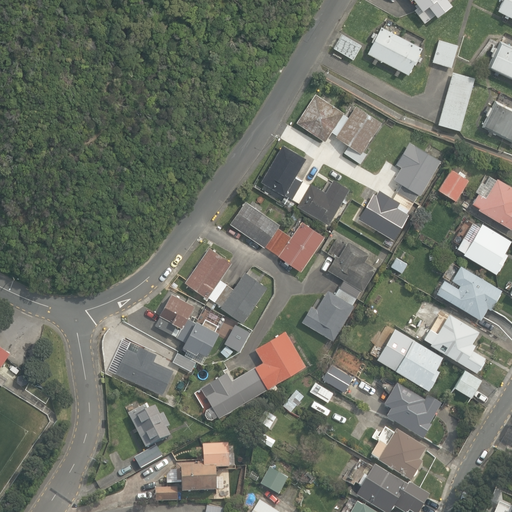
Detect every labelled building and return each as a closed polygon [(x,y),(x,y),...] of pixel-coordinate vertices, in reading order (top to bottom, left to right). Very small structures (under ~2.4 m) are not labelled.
[(412,6),(422,19),(432,11),(434,13),(449,2),(446,0),(414,0),(416,2),(412,6)] [(511,0),(500,0),(497,8),(511,16),(511,0)] [(367,50),(407,71),(413,61),(415,62),(417,58),(420,59),(422,55),(417,53),(421,45),(380,24),(377,31),(373,29),(371,34),(373,35),(371,39),(372,40),(367,50)] [(333,46),(353,57),(361,43),(342,32),(333,46)] [(431,59),(450,65),(456,43),(438,37),(431,59)] [(487,63),(511,74),(511,42),(500,37),(497,44),(492,42),(490,46),(493,48),(491,52),(492,52),(487,63)] [(437,122),(459,128),(474,76),(452,70),(437,122)] [(342,150),(358,160),(364,152),(360,149),(379,120),(354,103),(346,115),(341,111),(341,110),(313,92),(295,120),(322,138),(329,129),(335,133),(334,134),(347,143),(342,150)] [(482,124),(511,139),(511,106),(495,98),(491,105),(487,103),(485,107),(488,108),(486,113),(487,113),(482,124)] [(357,217),(392,238),(407,213),(405,212),(417,192),(419,193),(439,159),(408,140),(395,162),(400,165),(393,178),(400,183),(392,197),(378,189),(375,194),(372,192),(357,217)] [(294,203),(326,221),(347,186),(331,177),(323,190),(308,181),(307,182),(292,174),(303,156),(280,143),(259,179),(281,192),(282,192),(296,200),(294,203)] [(455,199),(467,178),(448,167),(436,188),(455,199)] [(477,207),(510,227),(511,224),(511,186),(496,177),(484,195),(477,191),(471,201),(478,205),(477,207)] [(263,244),(299,269),(323,235),(301,219),(290,235),(276,225),(278,223),(244,199),(229,221),(263,244)] [(462,252),(495,271),(497,268),(498,269),(502,262),(501,261),(506,252),(503,250),(510,239),(480,221),(469,240),(462,235),(456,246),(463,250),(462,252)] [(302,321),(333,339),(353,305),(352,305),(361,289),(363,290),(376,268),(365,261),(369,254),(348,241),(339,257),(336,255),(328,269),(344,279),(335,294),(328,290),(317,309),(311,305),(302,321)] [(219,305),(241,321),(266,285),(244,270),(231,287),(218,278),(230,261),(208,245),(184,280),(206,296),(206,295),(220,304),(219,305)] [(391,266),(402,273),(407,264),(396,257),(391,266)] [(500,288),(458,263),(451,276),(445,272),(434,291),(478,317),(485,305),(488,307),(500,288)] [(212,355),(221,360),(233,337),(210,325),(209,326),(202,322),(208,310),(171,291),(159,313),(174,321),(169,330),(186,338),(187,337),(200,344),(197,350),(211,358),(212,355)] [(425,299),(412,291),(408,300),(412,302),(409,308),(418,313),(425,299)] [(370,306),(383,315),(386,311),(373,302),(370,306)] [(429,342),(475,370),(477,367),(478,367),(482,361),(481,360),(484,355),(471,348),(474,343),(471,341),(478,329),(447,311),(435,331),(421,322),(415,332),(430,341),(429,342)] [(393,321),(403,328),(406,325),(403,323),(404,322),(396,316),(393,321)] [(378,355),(426,385),(427,383),(428,384),(433,376),(432,375),(436,368),(433,366),(440,355),(395,327),(378,355)] [(207,416),(211,416),(217,413),(218,415),(305,364),(284,329),(254,346),(262,360),(231,378),(226,370),(200,385),(211,404),(206,408),(205,412),(207,416)] [(115,370),(174,397),(185,373),(165,364),(168,357),(130,339),(115,370)] [(0,365),(10,351),(0,344),(0,365)] [(172,359),(190,368),(195,359),(177,350),(172,359)] [(323,378),(344,391),(353,377),(332,364),(323,378)] [(16,373),(15,379),(21,383),(27,380),(27,374),(22,370),(16,373)] [(455,386),(471,397),(482,380),(465,370),(455,386)] [(310,391),(328,401),(333,393),(315,382),(310,391)] [(263,392),(266,396),(271,394),(271,393),(278,389),(276,385),(263,392)] [(387,417),(424,439),(432,425),(429,424),(436,412),(424,405),(426,401),(413,393),(411,395),(397,386),(385,405),(391,409),(387,417)] [(129,414),(146,448),(170,436),(166,428),(170,426),(163,413),(160,415),(155,406),(145,411),(143,407),(129,414)] [(253,439),(271,449),(275,441),(257,431),(253,439)] [(378,461),(411,481),(413,477),(414,477),(416,477),(418,473),(418,470),(422,462),(419,460),(426,448),(396,431),(387,447),(379,442),(371,456),(379,460),(378,461)] [(217,491),(216,469),(230,468),(228,441),(201,442),(202,463),(177,464),(177,470),(166,471),(167,484),(181,483),(182,493),(217,491)] [(135,458),(141,469),(162,456),(156,446),(135,458)] [(383,511),(390,511),(408,485),(375,465),(372,468),(360,460),(348,480),(361,487),(356,495),(383,511)] [(269,468),(260,484),(279,495),(288,478),(282,474),(284,469),(278,466),(275,471),(269,468)] [(248,478),(256,482),(260,475),(252,470),(248,478)] [(156,488),(156,501),(178,500),(177,488),(156,488)] [(374,511),(362,505),(361,506),(350,499),(343,511),(374,511)] [(252,511),(277,511),(260,501),(252,511)] [(492,511),(511,511),(511,506),(511,507),(498,501),(492,511)]
